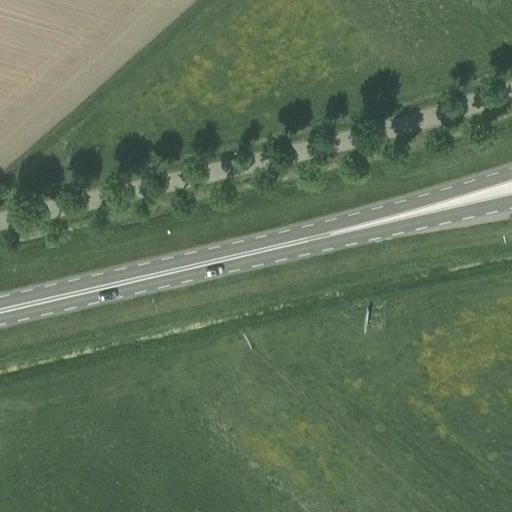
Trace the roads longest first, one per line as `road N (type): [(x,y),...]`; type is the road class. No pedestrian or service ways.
road 1 (unclassified): [(0,218),(412,125),(511,91)]
road 2 (primary): [(0,311),(272,248)]
road 3 (primary): [(511,174),(272,248)]
road 4 (primary): [(272,248),(511,203)]
